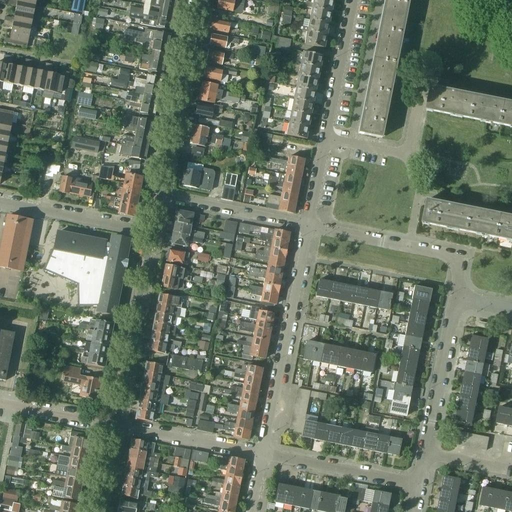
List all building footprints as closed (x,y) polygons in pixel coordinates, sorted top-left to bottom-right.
[(73,0),(71,11),(82,13),(84,0),(73,0)] [(174,12),(176,2),(167,0),(150,0),(149,7),(159,9),(174,12)] [(217,0),(216,9),(225,11),(224,12),(226,12),(226,11),(232,12),(233,5),(243,7),(244,0),(217,0)] [(331,13),(333,1),(328,0),(312,0),(312,3),(306,2),(305,8),(311,9),(331,13)] [(386,0),(381,31),(361,129),(359,128),(357,134),(381,139),(392,81),(393,80),(393,79),(396,64),(408,0),(386,0)] [(35,6),(8,1),(7,5),(13,7),(14,5),(16,6),(15,13),(33,16),(35,6)] [(276,18),(278,8),(273,7),(268,6),(266,16),(271,18),(276,18)] [(293,9),(288,8),(284,8),(283,16),(291,17),(293,9)] [(148,12),(147,16),(172,21),(174,12),(159,9),(158,14),(148,12)] [(328,25),(331,13),(311,9),(309,21),(328,25)] [(33,16),(15,13),(13,20),(11,20),(11,18),(5,17),(4,21),(30,27),(33,16)] [(139,20),(138,25),(170,31),(172,21),(147,16),(142,15),(141,21),(139,20)] [(291,17),(283,16),(281,24),(289,26),(291,17)] [(95,18),(94,28),(103,29),(104,19),(95,18)] [(237,25),(214,20),(212,30),(227,34),(228,28),(237,30),(237,25)] [(326,36),(328,25),(309,21),(304,20),(301,32),(306,33),(326,36)] [(30,27),(4,21),(3,26),(9,27),(9,26),(12,26),(11,33),(28,37),(30,27)] [(248,32),(258,34),(259,27),(249,26),(248,32)] [(124,31),(123,36),(126,37),(135,39),(136,39),(142,40),(143,40),(168,45),(170,35),(155,32),(145,30),(144,35),(124,31)] [(261,39),(270,40),(271,33),(262,31),(261,39)] [(28,37),(11,33),(9,39),(5,38),(4,43),(26,48),(28,37)] [(326,36),(306,33),(304,45),(324,49),(326,36)] [(247,50),(248,42),(238,40),(238,41),(211,35),(209,46),(228,49),(230,44),(237,45),(237,48),(247,50)] [(136,39),(136,43),(142,44),(141,50),(151,52),(166,55),(168,45),(143,40),(142,40),(136,39)] [(223,54),(208,51),(206,63),(221,65),(222,58),(232,60),(232,57),(241,59),(241,55),(223,51),(223,54)] [(166,55),(151,52),(150,57),(140,55),(139,60),(164,65),(166,55)] [(322,57),(302,53),(300,65),(320,69),(322,57)] [(16,67),(9,66),(9,63),(10,64),(12,57),(8,56),(2,83),(13,85),(16,67)] [(23,69),(16,67),(13,85),(23,87),(28,61),(24,60),(23,66),(24,66),(23,69)] [(164,65),(139,60),(138,64),(148,66),(147,71),(162,74),(164,65)] [(37,71),(32,70),(29,70),(30,68),(31,68),(32,61),(28,61),(23,87),(33,89),(37,71)] [(44,73),(37,71),(33,89),(43,91),(49,65),(44,64),(43,70),(44,70),(44,73)] [(57,75),(50,74),(50,72),(51,72),(53,65),(49,65),(43,91),(53,93),(57,75)] [(320,69),(300,65),(298,77),(317,81),(320,69)] [(213,69),(205,67),(204,72),(202,72),(202,77),(203,78),(202,79),(209,80),(209,81),(224,84),(226,76),(221,75),(222,70),(213,68),(213,69)] [(128,82),(129,77),(130,70),(120,68),(119,76),(118,76),(118,77),(111,76),(110,78),(128,82)] [(64,96),(67,82),(68,73),(64,72),(63,77),(57,75),(53,93),(61,95),(64,96)] [(161,78),(147,75),(145,81),(134,79),(133,83),(159,89),(161,78)] [(317,81),(298,77),(295,88),(315,92),(317,81)] [(70,83),(67,82),(64,96),(61,95),(60,101),(68,103),(70,90),(69,90),(70,83)] [(159,89),(133,83),(132,87),(144,90),(143,95),(157,98),(159,89)] [(222,92),(223,87),(201,83),(200,92),(221,96),(239,100),(243,101),(244,97),(240,96),(240,95),(222,92)] [(511,105),(490,102),(437,91),(437,88),(431,87),(427,111),(485,122),(486,122),(511,127),(511,105)] [(315,92),(295,88),(293,100),(313,104),(315,92)] [(239,100),(221,96),(200,92),(198,101),(214,104),(214,99),(220,101),(238,104),(239,100)] [(90,107),(92,96),(79,93),(76,104),(90,107)] [(157,98),(143,95),(142,100),(130,98),(129,102),(155,108),(157,98)] [(313,104),(293,100),(291,112),(310,116),(313,104)] [(155,108),(129,102),(129,107),(140,109),(139,115),(153,118),(155,108)] [(210,121),(212,113),(213,108),(197,105),(195,118),(210,121)] [(221,114),(222,108),(213,106),(213,108),(212,113),(221,114)] [(58,107),(57,114),(63,116),(65,108),(58,107)] [(94,120),(96,112),(79,109),(77,117),(94,120)] [(13,113),(0,110),(0,121),(11,123),(13,113)] [(310,116),(291,112),(288,124),(308,127),(310,116)] [(150,131),(152,121),(131,117),(130,123),(126,122),(125,126),(150,131)] [(11,123),(0,121),(0,131),(9,133),(11,123)] [(232,123),(220,121),(219,127),(231,130),(232,123)] [(308,127),(288,124),(286,136),(305,140),(308,127)] [(150,131),(125,126),(124,131),(135,133),(134,138),(149,141),(150,131)] [(193,126),(191,135),(222,141),(222,139),(222,138),(217,136),(208,134),(209,129),(193,126)] [(271,136),(256,133),(256,131),(254,130),(251,141),(270,144),(271,136)] [(9,133),(0,131),(0,142),(7,144),(9,133)] [(233,138),(241,139),(242,132),(234,131),(233,138)] [(191,135),(189,144),(205,148),(206,143),(221,146),(221,145),(227,146),(228,143),(229,140),(222,139),(222,141),(191,135)] [(73,138),(71,149),(96,155),(99,143),(73,138)] [(149,141),(134,138),(133,144),(122,141),(121,145),(147,151),(149,141)] [(121,145),(119,156),(130,158),(145,161),(147,151),(121,145)] [(302,170),(304,160),(288,157),(287,162),(269,159),(269,163),(280,165),(302,170)] [(58,176),(59,166),(48,164),(46,174),(58,176)] [(300,178),(302,170),(280,165),(280,169),(286,171),(285,175),(300,178)] [(369,177),(378,179),(380,167),(371,165),(369,177)] [(110,177),(112,167),(100,167),(100,169),(99,174),(110,177)] [(96,190),(99,174),(100,169),(94,168),(90,184),(77,182),(77,181),(61,177),(58,192),(88,198),(89,192),(95,193),(96,190)] [(201,173),(184,170),(181,186),(207,191),(210,175),(210,172),(209,171),(202,169),(201,173)] [(396,171),(394,182),(404,184),(406,172),(396,171)] [(300,178),(285,175),(278,174),(277,179),(270,178),(269,182),(298,188),(300,178)] [(141,184),(142,179),(141,179),(141,178),(125,175),(124,180),(114,178),(113,183),(139,188),(140,184),(141,184)] [(298,188),(269,182),(268,186),(282,189),(281,193),(296,196),(298,188)] [(138,192),(139,188),(113,183),(112,187),(116,188),(115,193),(122,195),(138,198),(140,193),(138,192)] [(235,188),(223,186),(220,200),(232,202),(235,188)] [(254,191),(245,189),(244,195),(253,197),(254,191)] [(296,196),(281,193),(280,198),(268,196),(267,200),(295,205),(296,196)] [(137,204),(138,198),(122,195),(121,200),(105,197),(104,201),(109,202),(135,208),(136,203),(137,204)] [(295,205),(267,200),(266,204),(279,206),(278,211),(293,214),(295,205)] [(511,219),(433,204),(434,201),(428,200),(423,224),(511,241),(511,219)] [(135,208),(109,202),(108,207),(119,209),(118,214),(133,218),(133,217),(135,217),(136,212),(134,212),(135,208)] [(384,217),(397,219),(399,204),(387,202),(384,217)] [(192,215),(176,211),(174,221),(175,221),(175,225),(190,228),(192,215)] [(7,217),(0,250),(0,267),(21,272),(32,221),(7,217)] [(236,223),(225,221),(222,233),(228,234),(234,235),(236,223)] [(239,224),(237,233),(248,235),(250,226),(239,224)] [(203,234),(189,232),(190,228),(175,225),(173,234),(202,240),(203,234)] [(289,234),(268,230),(267,235),(260,233),(259,237),(287,243),(289,234)] [(115,315),(123,269),(126,269),(128,261),(125,261),(129,241),(111,237),(110,245),(104,244),(104,243),(57,233),(56,235),(52,255),(50,255),(42,271),(77,286),(77,307),(97,307),(97,312),(115,315)] [(202,240),(173,234),(171,244),(186,247),(187,242),(201,245),(202,240)] [(287,243),(259,237),(258,241),(265,243),(264,247),(285,251),(287,243)] [(242,243),(236,242),(234,251),(240,252),(242,243)] [(285,251),(264,247),(263,252),(256,251),(256,255),(284,261),(285,251)] [(224,249),(222,258),(229,260),(229,259),(231,251),(224,249)] [(189,254),(168,250),(167,255),(166,255),(165,260),(166,261),(166,262),(182,265),(183,257),(188,258),(189,254)] [(198,254),(197,261),(207,263),(209,256),(198,254)] [(284,261),(256,255),(255,259),(267,262),(267,267),(282,269),(284,261)] [(186,271),(181,270),(181,269),(165,266),(163,277),(183,281),(189,282),(190,278),(184,276),(185,276),(186,272),(186,271)] [(219,266),(218,273),(225,275),(226,268),(219,266)] [(282,269),(267,267),(266,271),(250,268),(249,272),(280,278),(282,269)] [(278,287),(280,278),(249,272),(248,276),(264,279),(263,284),(278,287)] [(218,275),(215,287),(222,288),(225,276),(218,275)] [(183,281),(163,277),(161,288),(176,291),(181,291),(182,290),(183,286),(182,285),(183,281)] [(331,283),(318,281),(315,297),(327,299),(331,283)] [(343,286),(331,283),(327,299),(340,302),(343,286)] [(277,296),(278,287),(263,284),(262,289),(249,286),(248,290),(250,291),(277,296)] [(355,288),(343,286),(340,302),(351,304),(355,288)] [(227,298),(238,299),(239,288),(228,287),(227,298)] [(367,290),(355,288),(351,304),(363,306),(367,290)] [(430,291),(414,288),(412,299),(428,302),(430,291)] [(379,293),(367,290),(363,306),(376,309),(379,293)] [(277,296),(250,291),(250,295),(261,297),(260,302),(275,305),(277,296)] [(391,295),(379,293),(376,309),(388,311),(391,295)] [(180,299),(159,295),(157,305),(179,309),(180,309),(180,304),(179,304),(180,299)] [(428,302),(412,299),(409,312),(426,315),(428,302)] [(177,318),(179,309),(157,305),(156,314),(176,318),(177,318)] [(273,315),(255,311),(255,309),(252,309),(252,307),(247,306),(246,314),(257,316),(256,320),(271,323),(273,315)] [(209,307),(208,314),(214,316),(216,309),(209,307)] [(426,315),(409,312),(407,323),(423,327),(426,315)] [(175,327),(176,318),(156,314),(154,323),(175,327)] [(347,327),(348,321),(344,320),(344,319),(337,318),(336,325),(347,327)] [(112,324),(90,320),(89,326),(79,324),(78,328),(83,329),(110,335),(111,331),(113,330),(114,326),(112,325),(112,324)] [(269,333),(271,323),(256,320),(255,326),(240,323),(240,327),(269,333)] [(175,327),(154,323),(152,332),(168,335),(174,337),(175,327)] [(423,327),(407,323),(405,336),(421,339),(423,327)] [(268,342),(269,333),(240,327),(239,331),(253,334),(252,339),(268,342)] [(109,339),(110,335),(83,329),(82,333),(92,335),(91,343),(108,346),(108,345),(110,344),(111,340),(109,339)] [(0,331),(0,380),(5,382),(14,334),(0,331)] [(167,341),(168,335),(152,332),(150,342),(166,345),(174,346),(180,347),(181,343),(167,341)] [(207,352),(210,337),(202,335),(200,342),(198,341),(196,350),(207,352)] [(421,339),(405,336),(402,348),(418,351),(421,339)] [(268,342),(252,339),(246,337),(245,342),(237,341),(236,344),(244,346),(266,350),(268,342)] [(488,340),(472,337),(470,349),(486,352),(488,340)] [(109,353),(109,349),(108,347),(108,346),(91,343),(85,342),(84,349),(79,348),(78,352),(83,353),(106,357),(106,353),(109,353)] [(173,351),(174,346),(166,345),(150,342),(148,351),(164,354),(165,349),(173,351)] [(315,344),(306,342),(303,360),(311,362),(315,344)] [(323,345),(315,344),(311,362),(320,363),(323,345)] [(332,347),(323,345),(320,363),(328,365),(332,347)] [(264,360),(266,350),(244,346),(241,359),(251,361),(252,357),(264,360)] [(340,349),(332,347),(328,365),(337,367),(340,349)] [(418,351),(402,348),(400,360),(416,363),(418,351)] [(348,350),(340,349),(337,367),(345,368),(348,350)] [(486,352),(470,349),(467,361),(484,364),(486,352)] [(357,352),(348,350),(345,368),(353,370),(357,352)] [(365,354),(357,352),(353,370),(362,372),(365,354)] [(105,362),(106,357),(83,353),(81,364),(104,368),(104,367),(106,367),(107,363),(105,362)] [(374,356),(365,354),(362,372),(371,374),(374,356)] [(168,355),(166,367),(188,371),(197,373),(200,373),(202,362),(168,355)] [(416,363),(400,360),(397,372),(413,375),(416,363)] [(484,364),(467,361),(465,372),(481,376),(484,364)] [(162,366),(146,363),(144,373),(160,376),(162,366)] [(258,369),(247,367),(241,365),(240,371),(234,369),(234,373),(260,379),(262,369),(258,369)] [(102,381),(82,377),(79,377),(81,369),(80,369),(80,370),(66,367),(66,366),(62,382),(62,383),(81,386),(79,396),(78,396),(78,397),(98,400),(97,400),(101,381),(102,381)] [(260,379),(234,373),(223,371),(223,375),(233,377),(233,378),(244,380),(243,385),(258,388),(260,379)] [(413,375),(397,372),(395,384),(411,387),(413,375)] [(481,376),(465,372),(463,385),(479,388),(481,376)] [(168,382),(169,377),(160,376),(144,373),(143,382),(165,386),(167,387),(168,382)] [(163,396),(165,386),(143,382),(141,391),(163,396)] [(411,387),(395,384),(393,383),(392,391),(393,392),(392,401),(401,403),(402,398),(409,399),(411,387)] [(258,388),(243,385),(242,389),(230,387),(229,391),(256,396),(258,388)] [(479,388),(463,385),(460,397),(476,400),(479,388)] [(309,392),(297,389),(296,396),(308,398),(309,392)] [(256,396),(229,391),(224,390),(223,394),(240,398),(239,402),(255,405),(256,396)] [(168,397),(163,396),(141,391),(139,401),(161,405),(167,406),(168,397)] [(308,398),(296,396),(294,402),(307,404),(308,398)] [(476,400),(460,397),(458,409),(474,412),(476,400)] [(401,403),(392,401),(391,406),(389,406),(387,413),(405,417),(409,399),(402,398),(401,403)] [(159,414),(161,405),(139,401),(137,410),(153,413),(159,414)] [(255,405),(239,402),(238,407),(227,405),(227,409),(253,414),(255,405)] [(307,404),(294,402),(293,407),(306,410),(307,404)] [(306,410),(293,407),(292,414),(305,416),(306,410)] [(511,410),(499,408),(496,424),(508,426),(511,410)] [(253,414),(227,409),(226,413),(237,415),(236,420),(251,423),(253,414)] [(474,412),(458,409),(455,421),(471,425),(474,412)] [(153,413),(137,410),(135,419),(151,422),(153,413)] [(305,416),(292,414),(291,419),(303,422),(304,421),(305,416)] [(312,440),(316,424),(317,417),(306,415),(305,422),(304,421),(303,422),(302,428),(301,434),(300,437),(312,440)] [(303,422),(291,419),(290,425),(302,428),(303,422)] [(251,423),(236,420),(235,425),(224,422),(223,426),(249,432),(251,423)] [(212,434),(214,424),(198,421),(196,431),(212,434)] [(26,424),(25,425),(16,424),(14,436),(23,438),(38,441),(39,434),(31,432),(32,425),(26,424)] [(325,442),(328,426),(316,424),(312,440),(325,442)] [(302,428),(290,425),(288,432),(301,434),(302,428)] [(249,432),(223,426),(220,426),(219,430),(233,433),(232,438),(248,441),(249,432)] [(340,428),(328,426),(325,442),(336,445),(340,428)] [(352,431),(340,428),(336,445),(349,447),(352,431)] [(364,433),(352,431),(349,447),(361,450),(364,433)] [(71,432),(68,447),(87,451),(89,441),(85,440),(86,435),(71,432)] [(465,434),(458,432),(456,445),(462,446),(465,434)] [(376,436),(364,433),(361,450),(373,452),(376,436)] [(471,435),(465,434),(462,446),(468,447),(471,435)] [(477,436),(471,435),(468,447),(474,449),(477,436)] [(388,438),(376,436),(373,452),(385,454),(388,438)] [(482,437),(477,436),(474,449),(480,450),(482,437)] [(489,438),(482,437),(480,450),(486,451),(489,438)] [(401,441),(388,438),(385,454),(397,457),(401,441)] [(153,454),(155,444),(132,440),(130,449),(153,454)] [(87,451),(68,447),(61,446),(60,452),(71,454),(70,459),(86,462),(87,457),(86,456),(87,451)] [(175,458),(181,459),(183,460),(185,450),(175,448),(173,458),(175,458)] [(18,450),(11,449),(10,456),(17,457),(18,450)] [(159,455),(153,454),(130,449),(129,453),(127,452),(126,458),(153,463),(154,459),(158,460),(159,455)] [(206,464),(208,454),(192,451),(188,469),(193,470),(194,462),(206,464)] [(153,463),(126,458),(125,465),(127,465),(126,468),(155,473),(156,468),(152,468),(153,463)] [(242,461),(228,458),(227,463),(215,461),(214,465),(242,470),(244,461),(242,461)] [(86,462),(70,459),(69,464),(58,462),(57,467),(83,472),(84,467),(85,466),(86,462)] [(181,459),(179,468),(186,470),(188,461),(183,460),(181,459)] [(242,470),(214,465),(214,469),(226,471),(225,476),(240,479),(242,470)] [(13,476),(15,468),(8,467),(6,474),(6,475),(13,476)] [(83,472),(57,467),(56,472),(67,474),(66,479),(82,482),(83,476),(82,476),(83,472)] [(126,468),(124,477),(148,482),(149,477),(157,479),(158,474),(155,473),(126,468)] [(179,468),(177,478),(185,479),(186,470),(179,468)] [(240,479),(225,476),(224,481),(212,478),(211,483),(238,488),(240,479)] [(124,477),(123,486),(146,491),(148,482),(124,477)] [(460,480),(444,477),(442,489),(458,492),(460,480)] [(82,482),(66,479),(65,483),(54,481),(52,481),(51,485),(53,486),(79,491),(80,487),(81,486),(82,482)] [(238,488),(211,483),(210,486),(222,489),(221,494),(236,497),(238,488)] [(363,485),(355,484),(352,500),(358,502),(359,501),(363,502),(365,491),(362,490),(363,485)] [(286,487),(278,485),(274,503),(283,505),(286,487)] [(79,491),(53,486),(52,491),(63,493),(62,498),(77,501),(79,500),(79,496),(78,495),(79,491)] [(153,497),(154,492),(138,489),(123,486),(121,496),(136,499),(137,494),(153,497)] [(295,488),(286,487),(283,505),(291,506),(295,488)] [(303,490),(295,488),(291,506),(300,508),(303,490)] [(492,490),(483,488),(480,506),(488,508),(492,490)] [(16,501),(17,492),(4,489),(3,498),(16,501)] [(458,492),(442,489),(440,500),(456,504),(458,492)] [(312,492),(303,490),(300,508),(308,510),(312,492)] [(501,491),(492,490),(488,508),(497,510),(501,491)] [(509,493),(501,491),(497,510),(505,511),(509,493)] [(320,493),(312,492),(308,510),(316,511),(320,493)] [(390,495),(374,492),(371,504),(387,507),(390,495)] [(325,511),(328,495),(320,493),(316,511),(319,511),(325,511)] [(236,497),(221,494),(220,498),(205,496),(204,500),(235,506),(236,497)] [(333,511),(337,497),(328,495),(325,511),(333,511)] [(343,511),(346,498),(337,497),(333,511),(343,511)] [(233,511),(235,506),(204,500),(204,504),(219,507),(218,511),(219,511),(233,511)] [(454,511),(456,504),(440,500),(437,511),(454,511)] [(137,502),(136,504),(120,501),(119,506),(117,506),(116,511),(138,511),(139,510),(143,511),(143,508),(153,510),(154,505),(137,502)] [(76,505),(61,502),(60,508),(49,506),(49,510),(57,511),(75,511),(76,511),(77,507),(76,506),(76,505)]
